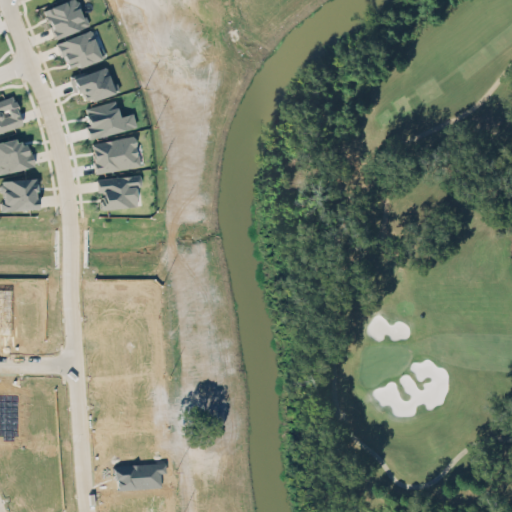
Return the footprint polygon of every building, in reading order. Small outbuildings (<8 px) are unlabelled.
[(86,26),(76,0),(66,0),(42,8),(52,37),(86,26)] [(103,56),(100,47),(96,48),(88,29),(55,41),(66,70),(103,56)] [(117,90),(115,84),(110,86),(103,66),(69,77),(74,93),(79,91),(83,102),(117,90)] [(0,131),(20,126),(12,96),(0,99),(0,131)] [(93,172),(137,166),(133,136),(89,141),(93,172)] [(95,177),(96,192),(99,192),(100,208),(134,206),(133,186),(139,186),(139,175),(95,177)] [(0,209),(35,208),(34,178),(0,178),(0,209)]
